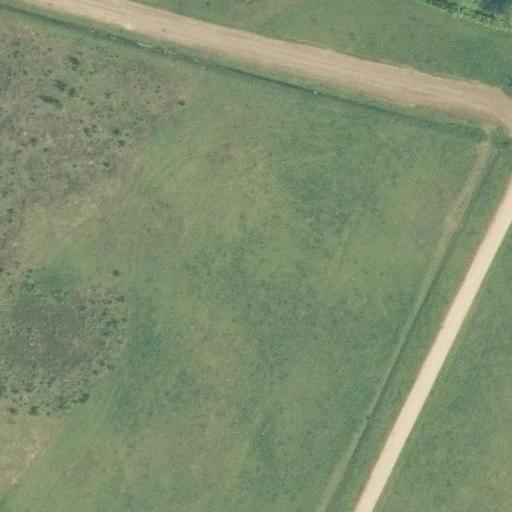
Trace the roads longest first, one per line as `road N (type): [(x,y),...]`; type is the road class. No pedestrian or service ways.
road 1 (track): [(69,0),(374,84),(511,113)]
road 2 (unclassified): [(362,511),(511,205)]
